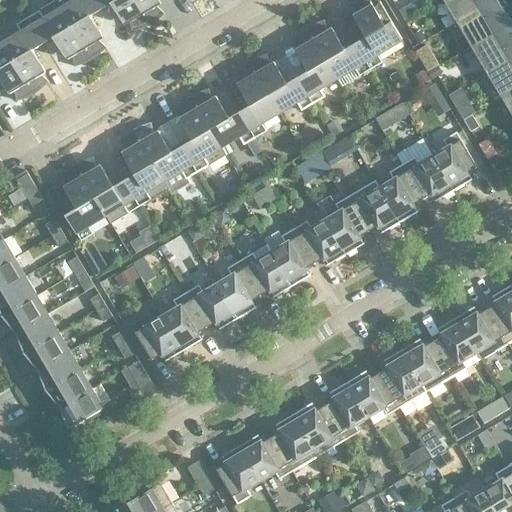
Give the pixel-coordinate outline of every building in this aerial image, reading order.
[(57,0),(28,17),(44,44),(54,37),(65,55),(71,52),(75,67),(76,66),(75,65),(81,63),(86,61),(91,59),(62,9),(57,0)] [(101,10),(95,0),(77,0),(62,9),(91,59),(96,55),(101,52),(105,48),(106,49),(107,48),(95,37),(101,34),(90,16),(101,10)] [(149,24),(134,0),(95,0),(101,10),(112,3),(123,21),(129,18),(132,33),(133,32),(133,31),(139,29),(144,27),(149,24)] [(134,0),(149,24),(154,21),(158,17),(163,13),(164,14),(164,13),(153,3),(158,0),(134,0)] [(366,36),(355,43),(371,69),(383,62),(377,54),(402,39),(379,1),(378,2),(379,3),(374,8),(369,0),(357,0),(352,4),(351,4),(350,4),(361,15),(355,18),(366,36)] [(446,0),(459,21),(493,0),(446,0)] [(507,6),(503,0),(493,0),(459,21),(474,46),(511,23),(502,7),(505,6),(506,7),(507,6)] [(405,19),(420,10),(414,2),(399,10),(405,19)] [(44,44),(28,17),(16,24),(21,33),(4,43),(34,93),(39,90),(43,86),(47,82),(48,83),(49,82),(38,72),(43,68),(33,50),(44,44)] [(313,25),(308,28),(337,78),(354,67),(360,76),(371,69),(355,43),(345,49),(334,31),(328,35),(324,20),(323,20),(324,21),(318,23),(313,25)] [(511,23),(474,46),(488,71),(511,57),(511,23)] [(337,78),(308,28),(303,31),(298,35),(294,39),(293,38),(292,39),(303,49),(297,53),(308,71),(298,77),(313,104),(325,97),(320,88),(337,78)] [(427,40),(421,30),(413,35),(419,45),(427,40)] [(0,77),(7,90),(13,86),(17,101),(18,101),(18,100),(23,98),(29,96),(34,93),(4,43),(0,36),(0,77)] [(431,53),(421,59),(427,70),(437,64),(431,53)] [(255,60),(250,62),(279,112),(296,102),(302,111),(313,104),(298,77),(287,83),(276,65),(270,69),(267,54),(265,54),(266,56),(260,57),(255,60)] [(511,57),(488,71),(503,96),(511,90),(511,57)] [(279,112),(250,62),(245,65),(240,69),(236,73),(235,72),(234,73),(246,84),(240,87),(250,105),(240,111),(256,138),(267,131),(262,122),(279,112)] [(442,72),(438,65),(428,71),(432,78),(442,72)] [(431,79),(425,68),(415,75),(421,85),(431,79)] [(435,84),(425,90),(431,101),(441,95),(435,84)] [(197,94),(192,97),(221,146),(239,136),(244,145),(256,138),(240,111),(229,118),(218,100),(213,103),(209,88),(208,89),(208,90),(202,92),(197,94)] [(511,90),(503,96),(511,110),(511,90)] [(227,155),(221,146),(192,97),(187,100),(183,103),(178,108),(177,107),(177,108),(188,118),(182,121),(193,139),(182,146),(198,172),(227,155)] [(465,103),(457,108),(463,118),(471,114),(465,103)] [(376,120),(383,132),(410,116),(402,104),(376,120)] [(472,131),(480,126),(473,114),(464,119),(472,131)] [(139,128),(134,131),(169,189),(198,172),(182,146),(171,152),(161,134),(155,137),(151,123),(150,123),(150,124),(145,126),(139,128)] [(334,123),(327,127),(333,137),(340,133),(334,123)] [(482,164),(462,129),(457,132),(477,167),(482,164)] [(169,189),(134,131),(129,134),(125,138),(121,142),(120,141),(119,142),(130,152),(124,156),(135,174),(124,180),(140,207),(169,189)] [(448,147),(433,156),(454,191),(472,180),(468,172),(477,167),(457,132),(443,140),(448,147)] [(348,136),(322,151),(327,161),(354,145),(348,136)] [(487,139),(478,144),(485,156),(494,151),(487,139)] [(454,191),(433,156),(419,164),(415,157),(402,164),(423,199),(432,194),(436,202),(454,191)] [(76,165),(106,215),(111,224),(140,207),(124,180),(114,186),(103,168),(97,172),(93,157),(92,157),(93,159),(87,160),(82,162),(76,165)] [(296,167),(306,184),(315,179),(305,162),(296,167)] [(423,199),(402,164),(389,172),(394,179),(379,188),(375,180),(400,223),(418,212),(414,204),(423,199)] [(106,215),(76,165),(72,168),(67,172),(63,176),(62,175),(61,176),(72,186),(66,190),(77,208),(66,215),(82,241),(94,234),(88,225),(106,215)] [(39,193),(28,173),(17,180),(28,200),(39,193)] [(264,178),(247,188),(254,200),(271,190),(264,178)] [(400,223),(375,180),(348,196),(369,231),(378,226),(382,234),(400,223)] [(45,202),(39,193),(28,200),(33,208),(45,202)] [(369,231),(348,196),(335,204),(340,211),(325,220),(346,255),(364,244),(360,236),(369,231)] [(214,215),(221,227),(228,223),(229,218),(224,209),(214,215)] [(61,230),(55,219),(45,224),(52,236),(61,230)] [(346,255),(325,220),(311,228),(307,221),(294,229),(315,263),(324,258),(328,266),(346,255)] [(187,231),(193,242),(201,238),(202,232),(198,225),(187,231)] [(150,226),(138,233),(147,247),(158,240),(150,226)] [(315,263),(294,229),(281,236),(286,243),(271,252),(292,287),(310,276),(306,269),(315,263)] [(68,241),(61,230),(52,236),(59,247),(68,241)] [(0,266),(15,258),(4,239),(0,241),(0,266)] [(93,243),(81,250),(88,263),(100,256),(93,243)] [(292,287),(271,252),(257,260),(253,253),(240,261),(261,295),(269,290),(274,298),(292,287)] [(84,268),(77,256),(68,262),(74,273),(84,268)] [(133,263),(138,272),(149,265),(144,257),(133,263)] [(0,291),(26,277),(15,258),(0,266),(0,291)] [(261,295),(240,261),(227,268),(232,275),(217,284),(238,319),(256,308),(252,300),(261,295)] [(113,277),(120,289),(139,278),(132,266),(113,277)] [(90,279),(84,268),(74,273),(81,285),(90,279)] [(37,295),(26,277),(0,291),(0,300),(1,302),(0,302),(0,311),(2,316),(37,295)] [(238,319),(217,284),(203,292),(199,285),(186,293),(207,327),(215,322),(220,330),(238,319)] [(511,288),(510,285),(492,296),(497,304),(488,309),(508,344),(511,341),(511,288)] [(207,327),(186,293),(173,300),(178,307),(163,316),(184,351),(202,340),(198,333),(207,327)] [(106,305),(99,294),(90,299),(97,310),(106,305)] [(48,314),(37,295),(2,316),(10,326),(14,324),(18,332),(48,314)] [(112,316),(106,305),(97,310),(103,322),(112,316)] [(474,307),(456,317),(477,352),(491,344),(496,351),(508,344),(488,309),(479,314),(474,307)] [(159,309),(145,317),(131,325),(152,360),(161,354),(166,362),(184,351),(163,316),(159,309)] [(59,333),(48,314),(18,332),(23,339),(19,341),(24,354),(59,333)] [(477,352),(456,317),(438,328),(443,336),(434,341),(454,376),(467,368),(463,361),(477,352)] [(128,342),(121,331),(112,336),(119,348),(128,342)] [(70,351),(59,333),(24,354),(33,363),(36,361),(40,369),(70,351)] [(420,339),(402,349),(423,385),(437,376),(442,383),(454,376),(434,341),(425,346),(420,339)] [(134,353),(128,342),(119,348),(125,359),(134,353)] [(423,385),(402,349),(384,360),(389,368),(380,373),(400,408),(413,400),(409,393),(423,385)] [(81,370),(70,351),(40,369),(45,376),(41,378),(46,391),(81,370)] [(150,380),(139,361),(128,367),(139,387),(150,380)] [(92,388),(81,370),(46,391),(55,401),(58,399),(63,406),(92,388)] [(366,371),(348,381),(369,417),(383,408),(388,415),(400,408),(380,373),(371,378),(366,371)] [(369,417),(348,381),(330,392),(335,400),(326,405),(346,440),(359,432),(355,425),(369,417)] [(104,408),(92,388),(63,406),(67,413),(64,415),(69,429),(85,419),(87,423),(100,415),(98,411),(104,408)] [(509,409),(502,397),(492,403),(499,415),(509,409)] [(312,403),(294,413),(315,449),(329,440),(333,447),(346,440),(326,405),(317,410),(312,403)] [(315,449),(294,413),(276,424),(281,432),(272,437),(292,472),(305,464),(301,457),(315,449)] [(464,421),(450,429),(457,440),(470,432),(464,421)] [(486,430),(478,435),(486,450),(495,445),(486,430)] [(258,435),(240,445),(261,481),(275,472),(279,479),(292,472),(272,437),(263,442),(258,435)] [(432,459),(449,448),(443,437),(425,448),(432,459)] [(261,481),(240,445),(222,456),(227,464),(217,470),(238,504),(251,496),(247,489),(261,481)] [(433,459),(440,470),(455,461),(448,450),(433,459)] [(407,473),(417,467),(412,457),(401,463),(407,473)] [(423,475),(428,476),(437,471),(431,460),(419,467),(423,475)] [(210,480),(198,461),(187,468),(199,487),(210,480)] [(511,511),(511,472),(508,466),(495,474),(499,481),(485,489),(498,511),(511,511)] [(374,486),(384,480),(380,473),(374,472),(368,476),(374,486)] [(405,477),(394,483),(398,491),(409,484),(405,477)] [(366,478),(355,484),(361,495),(372,489),(366,478)] [(159,480),(144,489),(131,497),(133,500),(117,510),(118,511),(156,511),(172,503),(159,480)] [(215,489),(210,480),(199,487),(204,496),(215,489)] [(341,509),(348,505),(338,488),(331,492),(341,509)] [(498,511),(485,489),(471,498),(467,490),(454,498),(462,511),(498,511)] [(462,511),(454,498),(441,506),(444,511),(462,511)] [(352,510),(353,511),(372,511),(367,502),(352,510)] [(177,511),(172,503),(156,511),(177,511)]
